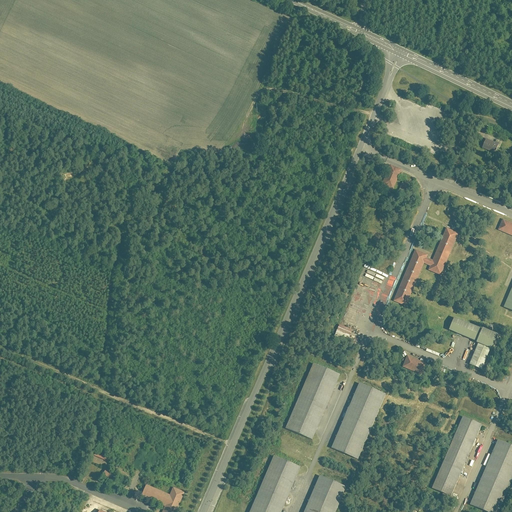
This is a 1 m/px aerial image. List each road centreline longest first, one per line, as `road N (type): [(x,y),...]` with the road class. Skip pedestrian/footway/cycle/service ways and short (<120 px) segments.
road 1 (unclassified): [(399,51),(202,511)]
road 2 (track): [(231,444),(0,347)]
road 3 (secondary): [(511,105),(399,51)]
